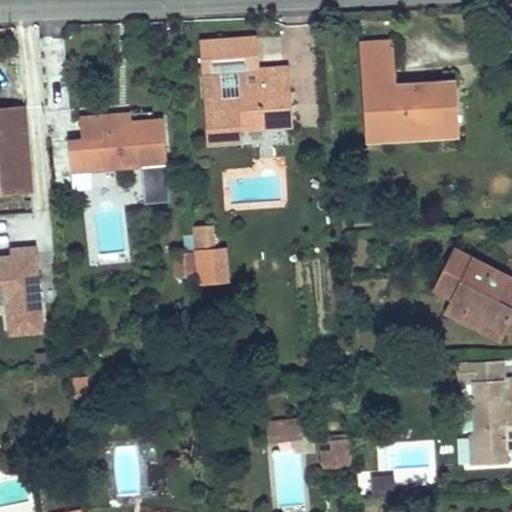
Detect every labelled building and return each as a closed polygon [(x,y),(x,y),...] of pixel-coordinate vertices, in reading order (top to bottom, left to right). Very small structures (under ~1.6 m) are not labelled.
[(259,54),(258,37),(224,40),(225,56),(259,54)] [(281,91),(291,90),(289,68),(260,70),(259,54),(225,56),(224,40),(200,41),(207,142),(242,140),(241,129),(283,126),(281,91)] [(449,128),(447,83),(429,84),(430,88),(417,88),(416,84),(394,86),(391,42),(363,44),(369,140),(392,139),(392,131),(449,128)] [(392,139),(457,135),(454,82),(447,83),(449,128),(392,131),(392,139)] [(293,125),(291,90),(281,91),(283,126),(293,125)] [(32,192),(25,107),(0,108),(0,175),(1,194),(32,192)] [(132,122),(131,113),(120,114),(121,123),(132,122)] [(170,202),(164,119),(132,122),(121,123),(120,114),(80,117),(82,140),(68,141),(70,164),(88,163),(89,170),(141,166),(144,204),(170,202)] [(89,170),(88,163),(70,164),(71,172),(89,170)] [(217,250),(215,225),(194,227),(196,252),(217,250)] [(0,301),(8,301),(9,316),(41,314),(36,246),(11,248),(12,255),(12,258),(0,258),(0,301)] [(511,305),(510,304),(511,299),(511,278),(456,250),(436,289),(470,307),(468,312),(504,331),(511,315),(511,305)] [(196,276),(194,251),(175,252),(177,278),(196,276)] [(511,278),(511,262),(508,260),(502,273),(511,278)] [(468,312),(470,307),(454,299),(447,313),(499,340),(504,331),(468,312)] [(42,331),(41,314),(9,316),(10,334),(42,331)] [(505,379),(504,359),(477,361),(478,380),(505,379)] [(511,450),(511,378),(478,380),(477,361),(458,362),(459,383),(466,382),(467,399),(473,398),(475,432),(471,436),(472,465),(507,463),(507,450),(511,450)] [(74,400),(89,400),(89,377),(74,377),(74,400)] [(302,436),(300,419),(287,421),(289,437),(302,436)] [(289,437),(287,421),(269,423),(271,439),(289,437)] [(351,465),(348,439),(339,440),(340,451),(334,452),(324,453),(325,468),(351,465)] [(394,494),(393,479),(373,480),(374,496),(394,494)]
